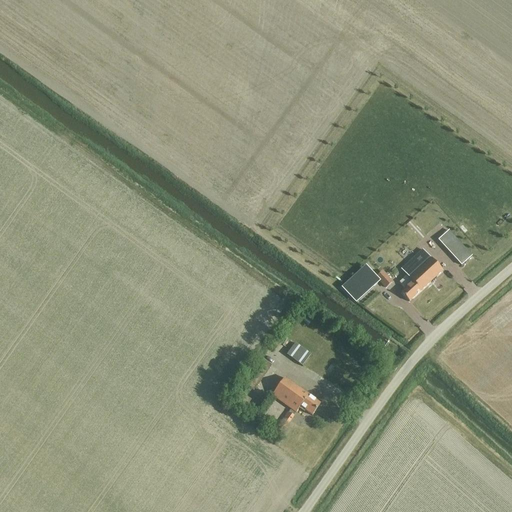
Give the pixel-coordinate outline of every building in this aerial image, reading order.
[(410,229),(388,250),(394,256),(416,235),(410,229)] [(437,241),(460,266),(470,257),(447,232),(437,241)] [(401,294),(409,303),(442,272),(428,257),(427,257),(422,251),(401,270),(406,276),(399,283),(405,290),(401,294)] [(376,279),(386,291),(393,284),(383,272),(376,279)] [(287,357),(302,368),(311,356),(295,345),(287,357)] [(241,385),(253,393),(271,367),(259,359),(241,385)] [(300,408),(312,417),(320,405),(284,380),(271,397),(295,414),(300,408)] [(228,402),(248,416),(254,408),(249,405),(251,402),(235,392),(228,402)] [(278,428),(283,431),(293,417),(288,413),(278,428)]
